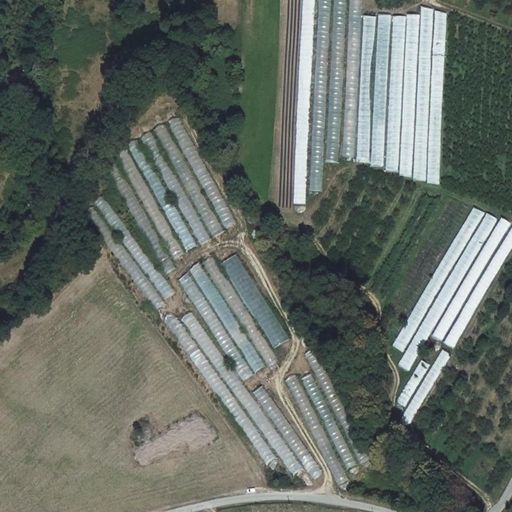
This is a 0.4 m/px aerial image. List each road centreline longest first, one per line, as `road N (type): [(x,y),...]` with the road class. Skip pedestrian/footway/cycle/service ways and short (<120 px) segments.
road 1 (track): [(321,501),(327,473),(280,390),(296,342),(249,253),(221,244),(190,259),(173,279),(179,291),(166,310)]
road 2 (unclassified): [(179,511),(257,499),(380,511)]
